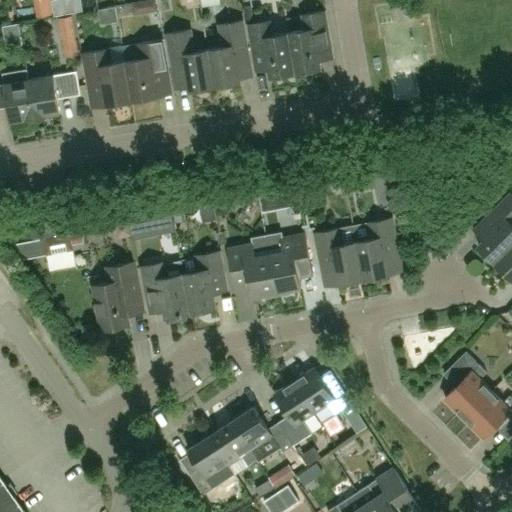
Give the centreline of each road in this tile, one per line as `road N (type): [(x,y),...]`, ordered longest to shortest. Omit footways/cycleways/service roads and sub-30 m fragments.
road 1 (residential): [(0,162),(362,109),(346,0)]
road 2 (residential): [(87,427),(205,345),(368,317)]
road 3 (residential): [(500,504),(382,387),(368,317)]
road 4 (residential): [(87,427),(0,304)]
